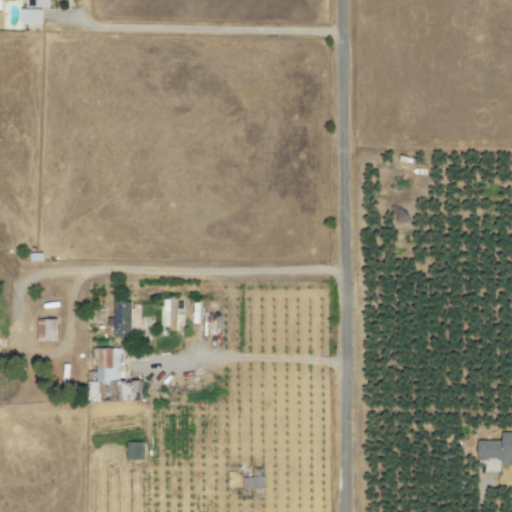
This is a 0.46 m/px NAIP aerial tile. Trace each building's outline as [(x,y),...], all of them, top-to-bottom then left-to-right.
[(49,8),(48,0),(26,0),(26,8),(49,8)] [(40,10),(20,9),(20,25),(40,25),(40,10)] [(131,303),(113,302),(112,337),(130,337),(131,303)] [(56,320),(35,320),(35,341),(56,341),(56,320)] [(119,349),(94,349),(93,382),(88,382),(88,402),(99,402),(99,382),(119,382),(118,401),(139,401),(140,382),(118,382),(119,349)] [(476,461),(500,460),(500,466),(511,466),(511,432),(500,433),(500,441),(476,442),(476,461)] [(143,443),(126,443),(127,461),(143,460),(143,443)] [(242,490),(250,490),(250,499),(263,499),(261,469),(251,469),(252,478),(241,479),(242,490)]
